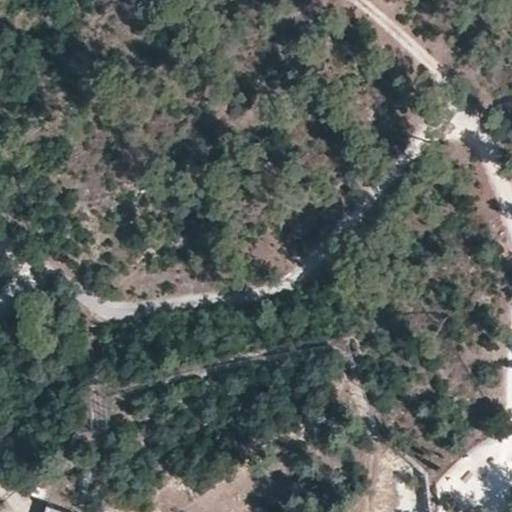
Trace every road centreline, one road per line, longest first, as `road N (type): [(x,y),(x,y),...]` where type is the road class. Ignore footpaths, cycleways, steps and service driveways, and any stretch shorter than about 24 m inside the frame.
road 1 (track): [(511,209),(477,133),(462,120),(441,125),(294,280),(268,293),(87,310),(57,283),(30,279),(6,295),(0,312)]
road 2 (track): [(355,0),(449,87),(462,120)]
